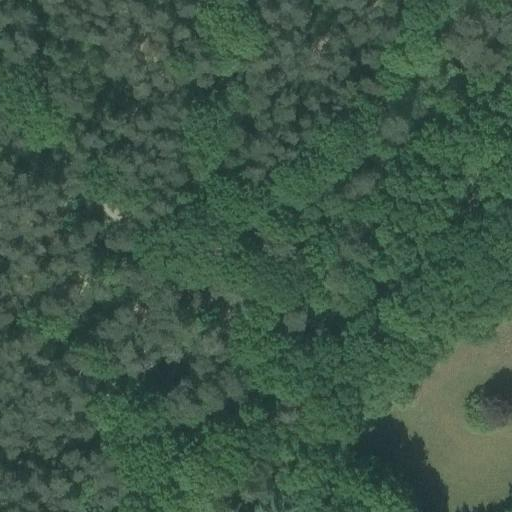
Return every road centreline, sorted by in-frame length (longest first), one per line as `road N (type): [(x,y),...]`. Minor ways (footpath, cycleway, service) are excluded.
road 1 (track): [(181,285),(321,176),(371,126),(452,0)]
road 2 (track): [(213,320),(511,76)]
road 3 (track): [(104,511),(219,408),(233,378),(230,340),(181,285)]
road 4 (track): [(181,285),(0,93)]
